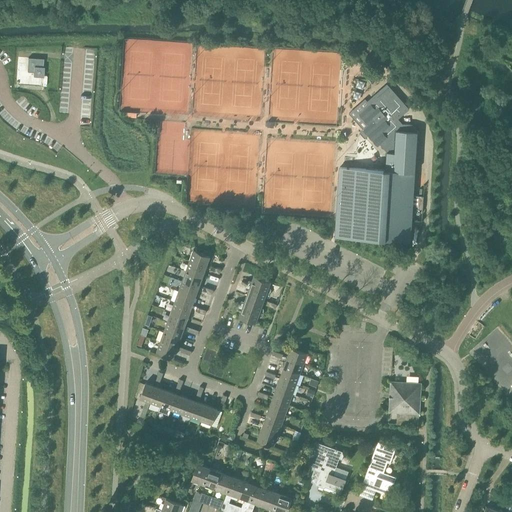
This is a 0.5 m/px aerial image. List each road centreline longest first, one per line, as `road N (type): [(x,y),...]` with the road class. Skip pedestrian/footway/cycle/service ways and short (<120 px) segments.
road 1 (secondary): [(80,511),(85,373),(50,252)]
road 2 (secondary): [(35,261),(68,359),(68,511)]
road 3 (residential): [(438,351),(238,243)]
road 4 (residential): [(207,322),(266,345),(247,398),(188,374)]
road 5 (residential): [(6,511),(15,360),(0,341)]
road 6 (residential): [(126,210),(110,179),(35,123)]
road 7 (residential): [(238,243),(167,205),(126,210)]
